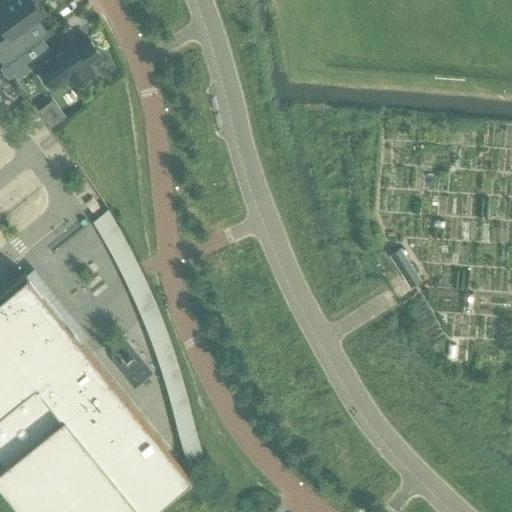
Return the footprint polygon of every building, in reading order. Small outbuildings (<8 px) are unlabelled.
[(0,0),(0,23),(7,33),(0,38),(0,60),(3,64),(16,54),(26,46),(35,40),(25,26),(37,17),(45,11),(37,0),(0,0)] [(74,43),(68,36),(36,60),(55,84),(70,73),(76,80),(92,67),(87,60),(100,50),(87,33),(74,43)] [(10,80),(26,68),(17,55),(1,67),(10,80)] [(40,106),(52,121),(66,111),(54,96),(40,106)] [(85,203),(91,211),(99,206),(92,197),(85,203)] [(141,262),(109,206),(107,206),(95,216),(116,256),(130,282),(145,318),(158,351),(169,384),(180,425),(190,476),(206,463),(207,461),(202,442),(194,414),(185,379),(168,328),(155,294),(148,277),(141,262)] [(400,247),(389,254),(406,281),(417,274),(400,247)] [(145,511),(190,476),(72,331),(73,330),(74,329),(74,328),(74,327),(73,326),(73,325),(72,324),(71,323),(70,323),(68,323),(67,324),(25,273),(0,293),(0,483),(23,511),(145,511)]
